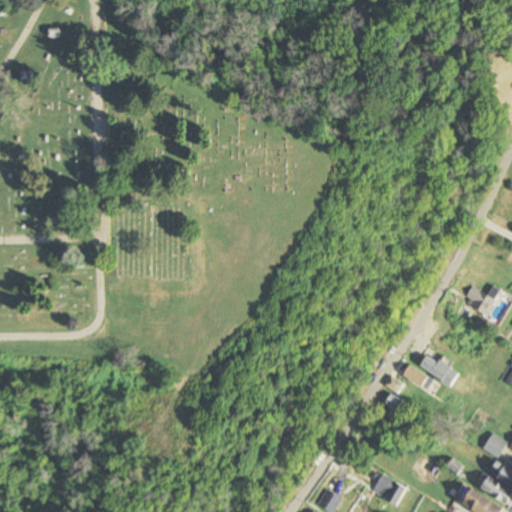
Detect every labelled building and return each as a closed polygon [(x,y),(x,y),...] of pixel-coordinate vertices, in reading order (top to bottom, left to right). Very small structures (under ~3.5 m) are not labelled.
[(494,287),(488,296),(474,287),(464,302),(487,317),(503,293),(494,287)] [(422,369),(457,387),(464,373),(429,355),(422,369)] [(428,392),(436,381),(414,366),(406,377),(428,392)] [(386,405),(394,411),(389,417),(400,426),(414,410),(396,394),(386,405)] [(511,469),(498,463),(491,477),(490,477),(482,491),(511,505),(511,469)] [(398,507),(409,489),(385,474),(374,492),(398,507)] [(475,511),(505,511),(507,509),(475,490),(465,506),(475,511)]
